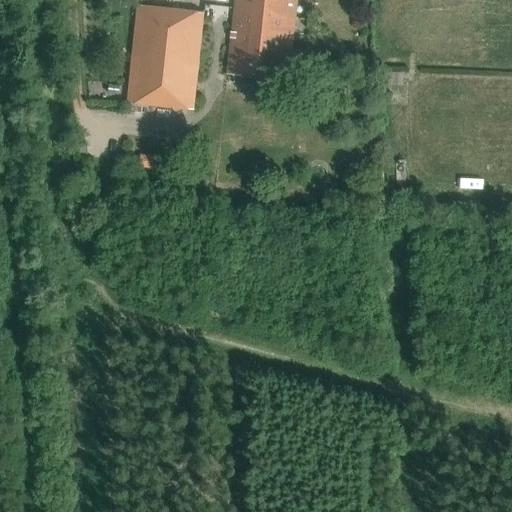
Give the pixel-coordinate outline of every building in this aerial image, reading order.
[(234,0),(227,75),(290,81),(297,0),(234,0)] [(205,14),(137,7),(127,105),(195,112),(205,14)] [(372,93),(372,81),(349,80),(348,92),(372,93)] [(109,99),(119,99),(120,86),(109,86),(109,99)] [(393,104),(393,94),(384,94),(384,104),(393,104)] [(367,179),(354,180),(353,194),(385,200),(384,169),(367,169),(367,179)]
